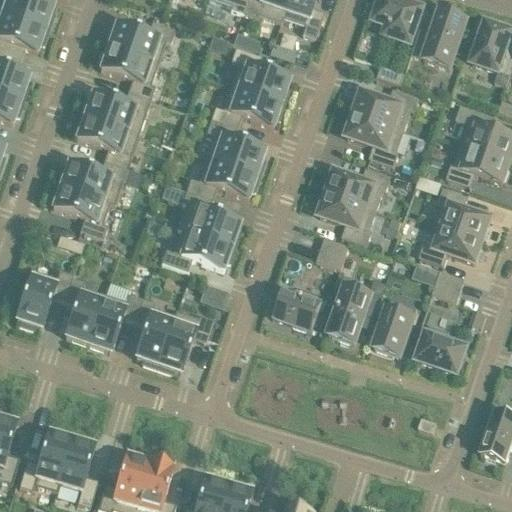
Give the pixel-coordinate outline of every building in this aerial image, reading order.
[(21,0),(0,0),(0,1),(0,19),(48,36),(53,21),(50,19),(53,11),(21,0)] [(249,0),(208,0),(207,3),(231,12),(230,15),(243,20),(249,0)] [(281,29),(282,24),(281,24),(289,0),(249,0),(243,20),(256,24),(257,21),(281,29)] [(289,0),(281,24),(282,24),(305,32),(302,40),(314,44),(323,18),(311,14),(315,0),(289,0)] [(385,41),(411,49),(423,15),(419,14),(419,13),(417,12),(417,13),(404,8),(402,7),(402,8),(383,1),(374,27),(388,32),(385,41)] [(424,65),(450,74),(466,25),(441,17),(432,40),(420,36),(412,60),(424,64),(424,65)] [(43,51),(48,36),(0,19),(0,59),(1,60),(5,48),(36,58),(39,50),(43,51)] [(165,48),(170,49),(174,37),(151,29),(147,41),(115,30),(113,38),(109,37),(104,52),(157,70),(165,48)] [(510,80),(511,75),(511,54),(507,52),(511,38),(486,29),(472,68),(498,77),(498,76),(510,80)] [(243,42),(237,39),(234,48),(240,50),(243,42)] [(150,91),(157,70),(104,52),(99,67),(102,68),(100,75),(131,86),(127,98),(150,106),(155,93),(150,91)] [(239,69),(231,92),(284,111),(289,96),(285,94),(288,86),(257,75),(261,63),(235,54),(231,66),(239,69)] [(28,92),(25,91),(28,83),(0,72),(0,63),(1,60),(0,59),(0,99),(23,107),(28,92)] [(377,83),(400,92),(405,80),(381,71),(377,83)] [(275,124),(279,126),(284,111),(231,92),(222,116),(215,113),(210,126),(237,135),(241,122),(272,133),(275,124)] [(354,120),(367,125),(403,137),(411,116),(413,117),(417,104),(394,95),(389,107),(367,100),(362,98),(355,119),(354,120)] [(138,141),(146,118),(150,106),(127,98),(123,110),(92,100),(84,122),(138,141)] [(0,125),(12,130),(15,121),(18,122),(23,107),(0,99),(0,125)] [(498,119),(511,123),(511,109),(502,106),(498,119)] [(468,129),(461,150),(510,167),(511,166),(510,166),(511,160),(511,142),(490,136),(494,123),(461,112),(457,125),(468,129)] [(398,159),(396,158),(403,137),(367,125),(354,120),(354,122),(347,143),(367,150),(374,152),(370,164),(394,172),(398,159)] [(126,175),(130,163),(138,141),(84,122),(83,124),(80,123),(75,138),(78,139),(76,145),(107,155),(103,168),(126,175)] [(232,147),(237,135),(210,126),(206,138),(214,141),(206,164),(259,182),(264,167),(261,166),(264,158),(232,147)] [(475,180),(502,189),(509,169),(510,169),(510,167),(461,150),(454,171),(452,171),(447,184),(471,192),(475,180)] [(250,196),(254,197),(259,182),(206,164),(198,187),(190,185),(186,197),(212,206),(216,194),(247,205),(250,196)] [(60,190),(60,192),(110,209),(109,210),(114,211),(122,188),(125,189),(130,176),(126,175),(103,168),(99,180),(68,169),(66,174),(62,173),(57,189),(60,190)] [(366,175),(362,187),(335,177),(334,179),(331,178),(325,195),(329,196),(328,198),(327,198),(327,199),(367,213),(376,217),(383,196),(386,196),(390,183),(367,175),(366,175)] [(441,188),(432,185),(428,196),(437,199),(441,188)] [(107,232),(102,231),(109,210),(110,209),(60,192),(52,214),(83,225),(79,237),(102,245),(107,232)] [(433,230),(442,234),(443,233),(483,247),(483,245),(490,224),(463,215),(467,203),(443,194),(439,208),(441,209),(434,230),(433,230)] [(181,237),(181,236),(234,254),(239,239),(236,238),(239,229),(208,218),(212,206),(186,197),(181,210),(185,211),(176,235),(181,237)] [(369,237),(376,217),(367,213),(327,199),(326,201),(327,201),(319,222),(347,231),(342,243),(366,252),(367,249),(371,238),(369,237)] [(447,259),(475,269),(482,248),(483,247),(443,233),(442,234),(435,254),(424,250),(419,263),(443,272),(447,259)] [(234,254),(181,236),(181,237),(173,258),(165,255),(161,269),(187,278),(191,266),(223,277),(226,268),(229,269),(234,254)] [(325,243),(321,255),(345,264),(349,251),(325,243)] [(73,245),(70,255),(80,258),(83,248),(73,245)] [(345,264),(321,255),(316,267),(341,276),(345,264)] [(35,332),(41,334),(51,303),(64,307),(72,284),(73,281),(59,276),(56,284),(33,276),(27,294),(24,293),(18,308),(22,309),(16,326),(20,327),(19,330),(34,336),(35,332)] [(440,276),(436,288),(460,297),(464,285),(440,276)] [(76,311),(65,343),(87,350),(105,301),(82,293),(84,288),(72,284),(64,307),(76,311)] [(206,287),(200,304),(223,312),(229,295),(206,287)] [(460,297),(436,288),(432,300),(456,309),(460,297)] [(371,301),(367,299),(346,292),(329,341),(354,349),(371,301)] [(281,298),(272,323),(311,337),(324,302),(304,295),(301,304),(281,298)] [(122,323),(134,328),(142,305),(129,301),(127,308),(105,301),(87,350),(91,352),(96,353),(110,358),(122,323)] [(142,369),(157,374),(175,321),(174,321),(153,313),(154,309),(142,305),(134,328),(146,332),(135,363),(143,366),(142,369)] [(391,305),(374,354),(400,363),(417,314),(391,305)] [(173,376),(180,379),(192,345),(204,349),(212,326),(200,321),(199,324),(176,316),(174,321),(175,321),(157,374),(172,380),(173,376)] [(417,366),(457,379),(466,354),(446,347),(449,338),(429,331),(417,366)] [(481,461),(505,469),(511,450),(511,419),(497,414),(481,461)] [(0,420),(0,486),(11,490),(19,464),(6,460),(15,428),(8,426),(9,423),(0,420)] [(421,423),(418,434),(433,439),(437,428),(421,423)] [(57,498),(59,491),(58,490),(72,441),(57,437),(56,440),(48,438),(39,470),(26,466),(19,492),(31,496),(33,491),(57,498)] [(58,490),(59,491),(80,497),(77,509),(85,511),(89,511),(97,487),(85,483),(94,451),(86,449),(87,446),(72,441),(58,490)] [(136,511),(150,464),(135,460),(134,463),(126,461),(117,492),(105,489),(97,511),(136,511)] [(150,464),(136,511),(174,511),(176,509),(163,505),(172,474),(164,472),(165,469),(150,464)] [(221,511),(229,487),(214,482),(213,486),(205,484),(196,511),(185,511),(183,511),(221,511)] [(221,511),(246,511),(251,497),(243,495),(244,491),(229,487),(221,511)]
